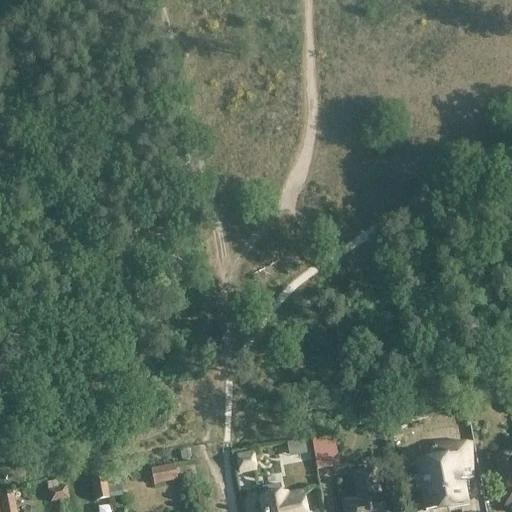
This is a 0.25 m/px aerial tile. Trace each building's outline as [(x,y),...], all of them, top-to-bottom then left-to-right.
[(435,415),(435,436),(471,436),(466,410),(435,415)] [(407,438),(405,424),(392,426),(395,440),(407,438)] [(328,437),(311,440),(317,469),(334,466),(328,437)] [(400,468),(407,511),(419,511),(419,504),(424,504),(425,511),(448,508),(448,511),(461,511),(460,505),(465,505),(462,489),(470,489),(470,477),(475,477),(475,471),(470,472),(470,466),(475,466),(475,460),(470,460),(470,445),(460,445),(460,440),(454,440),(454,445),(435,445),(435,461),(400,468)] [(178,453),(180,461),(189,459),(187,451),(178,453)] [(253,453),(236,457),(239,473),(256,470),(253,453)] [(511,502),(511,454),(497,457),(506,504),(511,502)] [(177,479),(174,465),(151,470),(153,484),(177,479)] [(382,511),(375,470),(361,473),(366,499),(344,503),(345,511),(382,511)] [(92,480),(95,501),(109,499),(105,477),(92,480)] [(67,485),(58,487),(60,499),(69,497),(67,485)] [(264,496),(260,497),(263,511),(304,511),(304,510),(301,492),(285,495),(284,493),(281,493),(279,485),(262,488),(264,496)] [(51,500),(60,499),(58,487),(49,489),(51,500)] [(16,511),(13,495),(2,497),(4,511),(16,511)]
